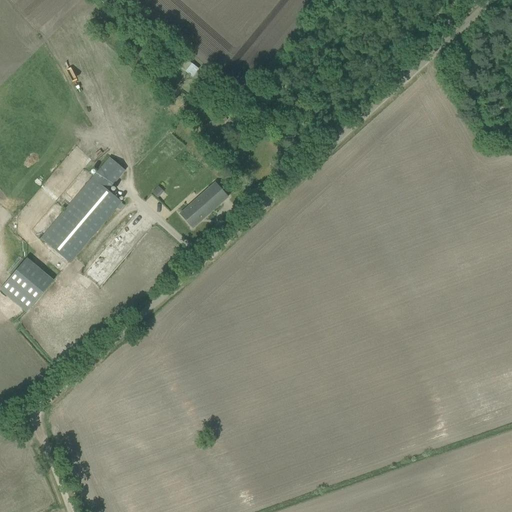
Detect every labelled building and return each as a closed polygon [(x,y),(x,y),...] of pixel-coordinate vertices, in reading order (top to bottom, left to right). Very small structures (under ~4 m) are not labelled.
[(195,76),(199,67),(190,63),(186,72),(195,76)] [(110,157),(41,239),(70,263),(122,202),(108,190),(126,170),(110,157)] [(228,197),(216,183),(180,214),(193,228),(228,197)] [(164,192),(159,187),(153,193),(158,198),(164,192)] [(27,312),(54,280),(27,258),(0,290),(27,312)] [(92,266),(84,275),(98,289),(107,279),(92,266)]
